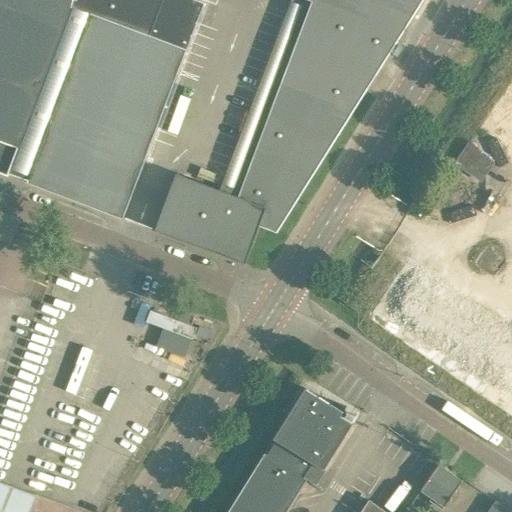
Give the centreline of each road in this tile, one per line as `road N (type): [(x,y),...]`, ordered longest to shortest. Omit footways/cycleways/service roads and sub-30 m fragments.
road 1 (tertiary): [(275,304),(466,0)]
road 2 (unclassified): [(275,304),(0,201)]
road 3 (unclassified): [(511,470),(275,304)]
road 4 (tertiary): [(147,511),(275,304)]
road 5 (unknown): [(389,386),(306,511)]
